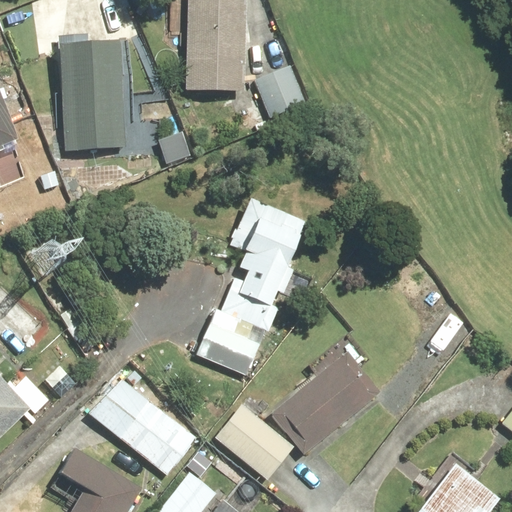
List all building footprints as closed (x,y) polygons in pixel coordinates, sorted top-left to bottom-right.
[(248,0),(190,0),(188,88),(246,89),(248,0)] [(125,37),(62,40),(66,149),(129,146),(125,37)] [(314,107),(296,62),(275,71),(293,115),(314,107)] [(0,145),(21,138),(0,82),(0,145)] [(285,291),(310,231),(261,210),(239,263),(250,267),(245,280),(234,276),(220,309),(218,308),(207,333),(258,354),(278,306),(275,304),(281,290),(285,291)] [(73,300),(56,312),(79,344),(96,333),(73,300)] [(4,308),(0,311),(0,343),(17,362),(37,344),(4,308)] [(471,327),(457,315),(437,337),(451,350),(471,327)] [(272,410),(305,451),(384,389),(351,348),(272,410)] [(80,374),(68,360),(43,382),(54,395),(80,374)] [(0,434),(32,405),(0,369),(0,434)] [(104,400),(92,415),(172,478),(202,440),(118,375),(100,397),(104,400)] [(296,447),(245,408),(219,443),(270,482),(296,447)] [(346,443),(346,446),(346,452),(347,455),(348,457),(350,460),(352,462),(355,464),(358,465),(361,466),(364,466),(367,465),(370,465),(373,463),(375,462),(377,459),(379,457),(381,454),(381,451),(382,448),(382,445),(381,442),(380,439),(378,437),(376,434),(374,432),(371,431),(368,430),(365,430),(362,430),(359,430),(356,431),(353,433),(351,435),(349,437),(347,440),(346,443)] [(125,511),(142,485),(77,445),(53,485),(78,500),(70,511),(125,511)] [(186,468),(193,474),(162,511),(206,511),(221,494),(205,482),(219,465),(201,450),(186,468)] [(489,511),(502,496),(459,462),(418,511),(489,511)]
